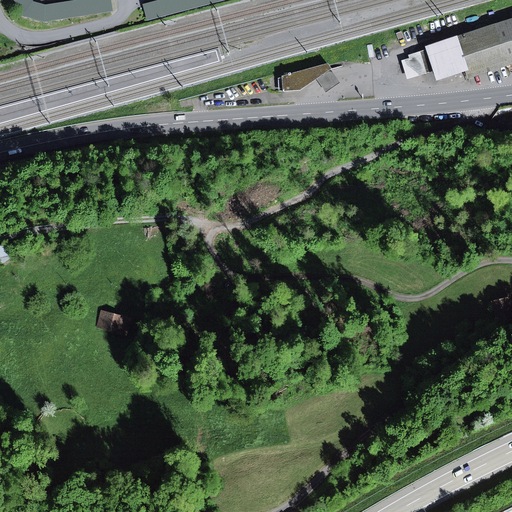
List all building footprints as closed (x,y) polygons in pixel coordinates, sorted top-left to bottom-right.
[(12,0),(21,17),(43,23),(112,13),(110,0),(85,0),(46,7),(33,3),(31,0),(12,0)] [(144,0),(147,14),(218,0),(144,0)] [(511,18),(453,38),(426,47),(426,50),(420,52),(408,55),(409,58),(401,61),(407,80),(427,74),(428,73),(433,72),(437,81),(463,73),(466,80),(511,65),(511,18)] [(282,78),(278,79),(279,92),(283,92),(301,91),(317,79),(331,70),(332,69),(328,64),(282,76),(282,78)] [(336,76),(331,70),(317,79),(321,86),(326,93),(340,83),(336,76)] [(511,309),(510,300),(491,304),(495,322),(511,318),(511,309)] [(133,320),(102,310),(97,326),(127,336),(133,320)]
